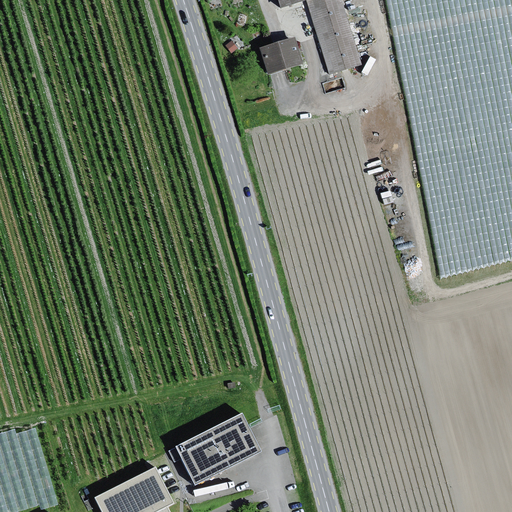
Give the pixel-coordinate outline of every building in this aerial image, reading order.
[(274,0),(277,8),(302,0),(274,0)] [(304,0),(326,74),(359,65),(339,0),(304,0)] [(293,37),(256,48),(265,76),(301,65),(293,37)] [(230,41),(225,46),(230,53),(236,48),(230,41)] [(238,414),(172,447),(173,449),(178,460),(190,485),(257,452),(238,414)] [(178,460),(173,449),(167,451),(173,463),(178,460)] [(152,467),(91,497),(98,511),(150,511),(165,504),(170,502),(152,467)]
